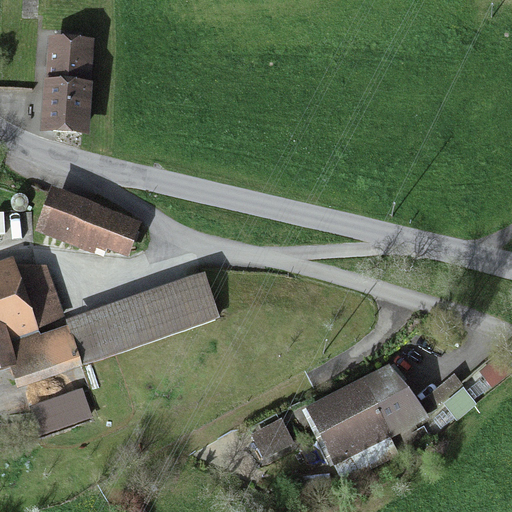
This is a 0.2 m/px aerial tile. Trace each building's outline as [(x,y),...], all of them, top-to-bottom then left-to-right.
[(92,88),(94,43),(48,40),(45,84),(44,84),(41,136),(90,139),(93,88),(92,88)] [(142,226),(51,192),(36,234),(105,260),(107,254),(129,262),(142,226)] [(17,270),(13,260),(0,264),(0,375),(11,372),(18,392),(82,369),(68,330),(41,338),(40,334),(64,319),(62,317),(65,316),(47,267),(17,270)] [(66,325),(68,330),(82,369),(220,321),(205,276),(66,325)] [(509,375),(493,359),(461,383),(454,377),(421,403),(428,412),(426,415),(430,421),(429,422),(432,426),(435,424),(442,431),(454,420),(458,423),(479,405),(475,402),(490,388),(493,390),(509,375)] [(426,415),(390,370),(303,413),(317,443),(311,446),(323,470),(329,467),(330,469),(334,467),(342,485),(400,457),(391,440),(429,422),(430,421),(426,415)] [(83,392),(29,410),(39,439),(92,421),(83,392)] [(297,448),(283,421),(251,437),(265,464),(297,448)] [(333,491),(332,476),(304,479),(305,493),(333,491)]
